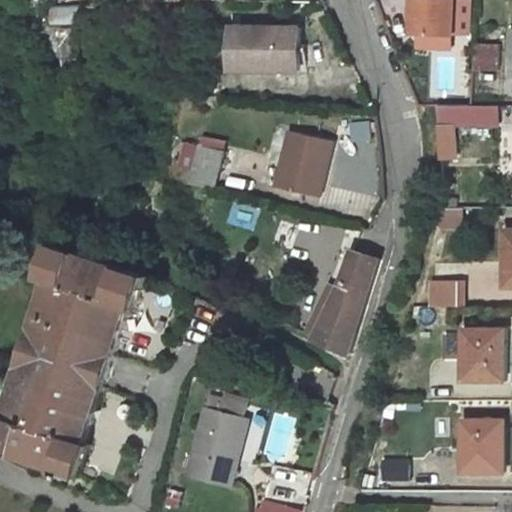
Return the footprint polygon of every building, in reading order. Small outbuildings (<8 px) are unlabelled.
[(427,0),(426,35),(465,36),(467,0),(427,0)] [(80,24),(85,9),(69,4),(64,19),(80,24)] [(63,27),(64,61),(73,60),(71,27),(63,27)] [(79,28),(79,41),(95,39),(95,27),(79,28)] [(236,27),(235,69),(301,69),(301,27),(236,27)] [(479,31),(477,69),(502,70),(503,31),(479,31)] [(220,99),(210,98),(209,112),(219,113),(220,99)] [(499,103),(442,102),(444,123),(498,125),(499,103)] [(292,130),(278,187),(320,196),(333,140),(292,130)] [(222,188),(233,144),(193,135),(186,164),(199,167),(195,182),(222,188)] [(116,208),(109,228),(115,230),(116,228),(122,211),(116,208)] [(116,228),(146,239),(151,222),(122,211),(116,228)] [(0,428),(0,447),(84,477),(95,443),(89,442),(135,306),(141,308),(152,276),(64,243),(52,276),(58,278),(11,415),(5,413),(0,428)] [(351,356),(382,257),(355,251),(344,284),(318,338),(351,356)] [(331,278),(308,332),(318,338),(344,284),(331,278)] [(460,306),(460,281),(435,281),(435,306),(460,306)] [(468,366),(468,380),(507,381),(507,329),(465,328),(465,366),(468,366)] [(249,406),(223,399),(220,412),(245,419),(249,406)] [(208,408),(191,472),(232,484),(251,420),(245,419),(220,412),(208,408)] [(467,458),(467,472),(506,472),(506,421),(466,421),(465,458),(467,458)] [(307,511),(308,510),(265,499),(261,511),(307,511)]
